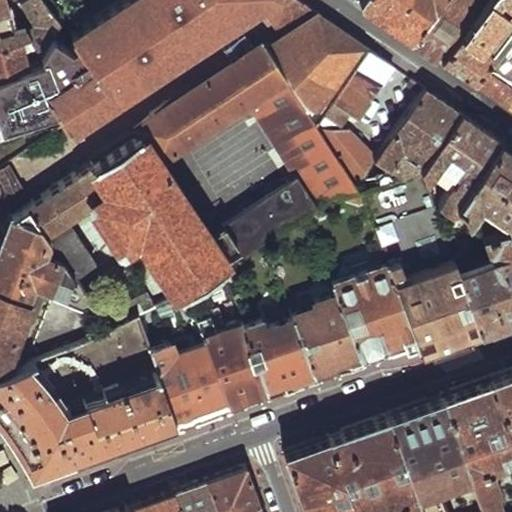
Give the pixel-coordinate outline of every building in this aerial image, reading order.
[(0,0),(0,43),(18,37),(15,27),(6,0),(0,0)] [(59,21),(43,0),(22,0),(33,22),(25,27),(25,28),(26,34),(30,38),(39,51),(51,34),(59,21)] [(43,0),(59,21),(72,32),(84,24),(74,9),(86,0),(43,0)] [(257,0),(119,0),(84,24),(72,32),(76,36),(66,43),(58,48),(76,74),(46,95),(56,112),(63,123),(257,0)] [(300,0),(280,0),(268,8),(286,36),(320,13),(300,0)] [(417,41),(447,0),(364,0),(362,4),(414,44),(417,41)] [(447,0),(417,41),(426,48),(440,57),(489,0),(447,0)] [(511,0),(489,0),(440,57),(455,68),(472,79),(489,58),(491,55),(478,44),(505,10),(511,15),(511,0)] [(143,129),(26,200),(75,271),(97,258),(69,217),(92,201),(121,243),(138,231),(177,293),(186,288),(220,267),(225,263),(206,232),(160,157),(251,100),(300,176),(225,222),(244,251),(264,237),(308,209),(359,190),(359,184),(377,157),(350,129),(325,131),(332,120),(342,124),(350,111),(358,116),(393,65),(324,17),(320,13),(286,36),(268,46),(264,40),(138,123),(143,129)] [(23,23),(15,27),(18,37),(26,34),(25,28),(25,27),(23,23)] [(0,72),(25,62),(20,42),(30,38),(26,34),(18,37),(0,43),(0,72)] [(0,72),(0,132),(56,112),(46,95),(76,74),(58,48),(66,43),(51,34),(39,51),(41,58),(25,62),(0,72)] [(489,58),(472,79),(501,98),(511,91),(511,82),(505,72),(489,58)] [(424,160),(461,111),(444,99),(424,86),(377,157),(389,165),(403,146),(424,160)] [(511,91),(501,98),(511,105),(511,91)] [(449,212),(501,138),(482,125),(461,111),(424,160),(419,169),(418,170),(423,185),(437,166),(455,179),(436,206),(447,214),(449,212)] [(511,145),(501,138),(449,212),(458,208),(463,218),(478,202),(505,221),(501,227),(509,230),(511,225),(511,145)] [(0,163),(0,169),(11,163),(9,158),(0,163)] [(386,263),(418,348),(449,337),(477,327),(454,265),(423,185),(418,170),(419,169),(359,190),(386,263)] [(0,366),(1,366),(34,287),(51,294),(83,307),(94,299),(75,271),(26,200),(9,210),(0,235),(0,366)] [(206,232),(225,263),(244,251),(225,222),(206,232)] [(454,265),(477,327),(510,316),(511,314),(511,239),(509,230),(501,227),(478,232),(482,244),(488,247),(490,251),(454,265)] [(337,293),(358,351),(401,337),(406,352),(418,348),(386,263),(333,282),(337,293)] [(26,355),(51,294),(34,287),(1,366),(26,355)] [(293,315),(312,368),(347,356),(351,365),(362,361),(358,351),(337,293),(316,300),(317,304),(292,312),(293,315)] [(57,398),(156,363),(151,347),(138,310),(110,322),(28,356),(57,398)] [(205,341),(226,398),(264,385),(242,325),(240,320),(215,329),(210,314),(197,317),(205,341)] [(242,325),(264,385),(312,368),(293,315),(263,325),(261,317),(242,325)] [(156,363),(175,416),(205,406),(226,398),(205,341),(174,351),(170,340),(151,347),(156,363)] [(1,366),(0,366),(0,420),(4,425),(30,470),(117,439),(176,419),(175,416),(156,363),(57,398),(28,356),(26,355),(1,366)] [(511,368),(490,376),(511,440),(511,368)] [(511,440),(490,376),(442,393),(470,474),(483,511),(494,511),(502,509),(495,484),(498,483),(491,461),(511,453),(511,440)] [(442,393),(388,412),(420,511),(441,511),(440,508),(445,506),(437,486),(470,474),(442,393)] [(420,511),(388,412),(328,433),(356,511),(360,511),(397,499),(402,511),(420,511)] [(356,511),(328,433),(284,449),(306,511),(356,511)] [(226,470),(205,476),(218,511),(264,511),(247,464),(226,470)] [(189,482),(171,489),(180,511),(218,511),(205,476),(189,482)] [(149,496),(128,503),(130,511),(180,511),(171,489),(149,496)] [(130,511),(128,503),(104,511),(130,511)]
